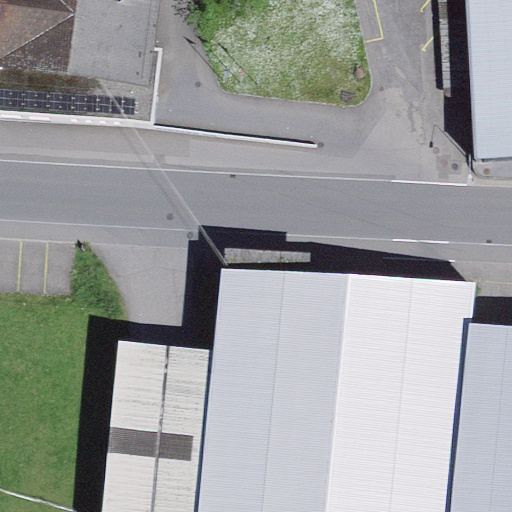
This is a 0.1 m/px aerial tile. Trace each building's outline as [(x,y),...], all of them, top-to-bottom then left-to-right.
[(0,0),(0,120),(154,127),(165,54),(154,51),(159,0),(0,0)] [(439,0),(445,99),(468,97),(463,0),(439,0)] [(511,0),(463,0),(468,97),(471,162),(511,160),(511,0)] [(475,288),(222,274),(198,511),(455,511),(471,332),(475,288)] [(511,511),(511,334),(471,332),(455,511),(511,511)]
